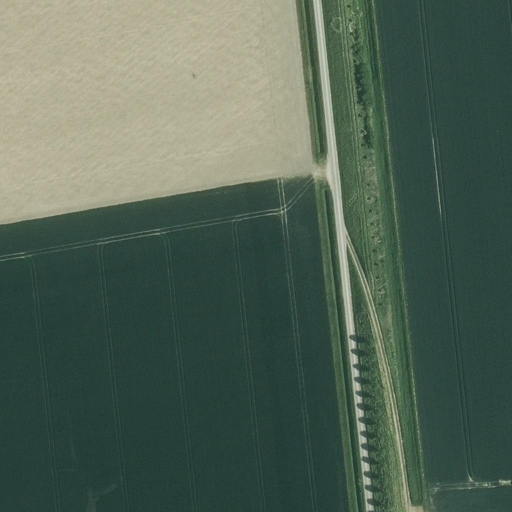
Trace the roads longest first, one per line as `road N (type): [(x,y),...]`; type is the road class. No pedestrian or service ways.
road 1 (unclassified): [(370,511),(315,0)]
road 2 (track): [(409,511),(395,401),(364,282),(339,230)]
